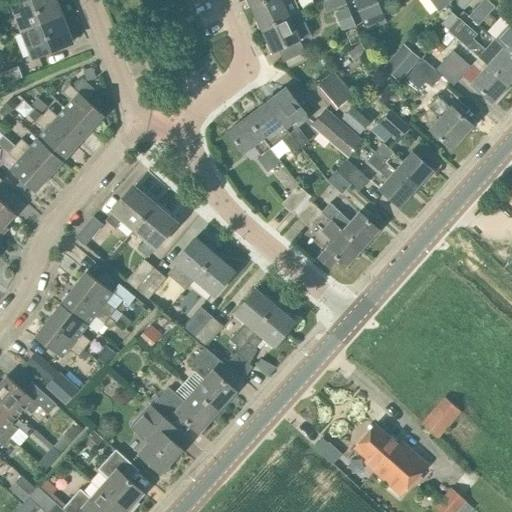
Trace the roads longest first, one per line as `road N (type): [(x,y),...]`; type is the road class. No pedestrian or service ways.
road 1 (residential): [(354,317),(220,200),(177,122)]
road 2 (secondary): [(179,511),(354,317)]
road 3 (residential): [(0,323),(25,293),(47,231),(142,120)]
road 4 (secondary): [(354,317),(511,143)]
road 5 (residential): [(223,0),(244,45),(243,70),(177,122)]
road 6 (residential): [(142,120),(128,104),(88,0)]
